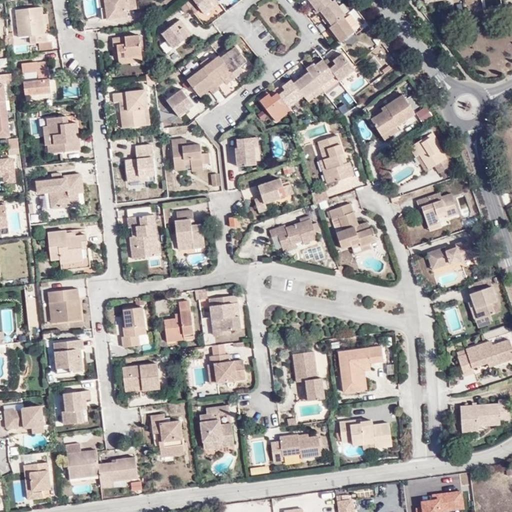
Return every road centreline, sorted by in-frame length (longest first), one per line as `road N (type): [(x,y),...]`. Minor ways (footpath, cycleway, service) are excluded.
road 1 (unclassified): [(88,511),(420,469)]
road 2 (residential): [(117,291),(90,58),(68,37),(58,0)]
road 3 (residential): [(252,274),(269,297),(411,323)]
road 4 (residential): [(413,297),(270,269),(252,274)]
road 5 (residential): [(117,291),(98,296),(115,424)]
road 6 (unclassified): [(469,125),(511,261)]
road 7 (residential): [(252,274),(266,406)]
